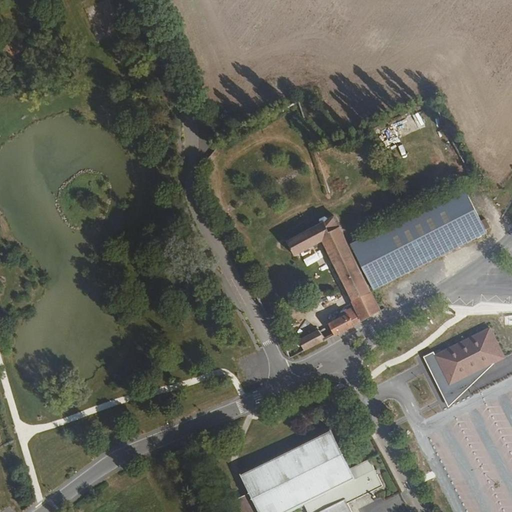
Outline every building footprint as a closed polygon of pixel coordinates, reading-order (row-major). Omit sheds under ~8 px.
[(105,0),(87,8),(99,37),(119,29),(107,0),(105,0)] [(298,100),(282,109),(318,215),(331,210),(335,208),(316,154),(298,100)] [(479,221),(462,186),(349,244),(373,290),(485,232),(484,230),(479,221)] [(334,334),(379,311),(348,245),(334,216),(327,220),(326,219),(324,218),(323,218),(320,219),(319,221),(319,222),(320,224),(284,243),(292,258),(302,252),(305,256),(307,257),(324,247),(353,305),(338,313),(340,317),(329,324),(334,334)] [(484,219),(479,221),(484,230),(489,228),(484,219)] [(494,362),(504,357),(488,328),(434,357),(438,364),(429,369),(444,398),(469,384),(466,377),(494,362)] [(298,340),(304,350),(326,339),(318,330),(298,340)] [(438,364),(434,357),(433,353),(423,358),(429,369),(438,364)] [(494,362),(466,377),(469,384),(444,398),(449,408),(494,362)] [(350,511),(347,504),(381,486),(368,459),(350,468),(330,429),(238,477),(247,495),(233,503),(237,511),(293,511),(303,507),(305,511),(350,511)]
